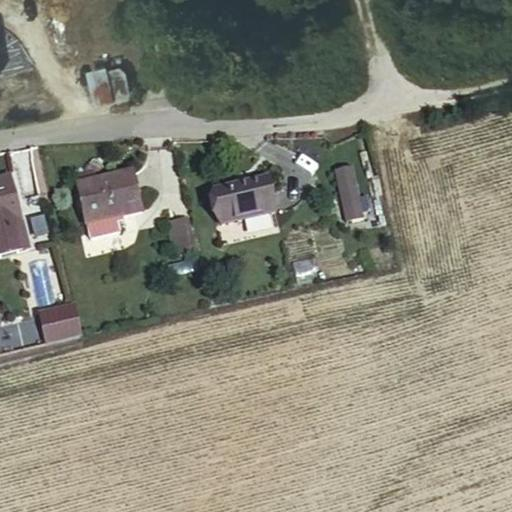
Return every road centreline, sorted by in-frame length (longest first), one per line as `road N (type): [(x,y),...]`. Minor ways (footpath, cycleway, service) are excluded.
road 1 (track): [(511,82),(289,126),(213,124)]
road 2 (residential): [(0,138),(110,121),(213,124)]
